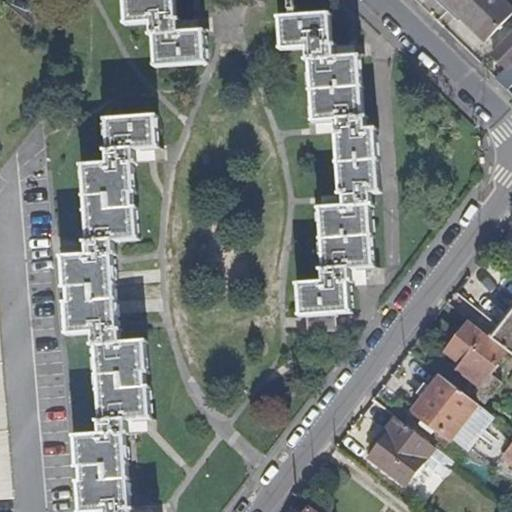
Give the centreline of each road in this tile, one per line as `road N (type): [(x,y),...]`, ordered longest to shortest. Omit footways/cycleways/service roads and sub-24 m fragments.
road 1 (residential): [(511,185),(257,511)]
road 2 (residential): [(379,0),(511,133)]
